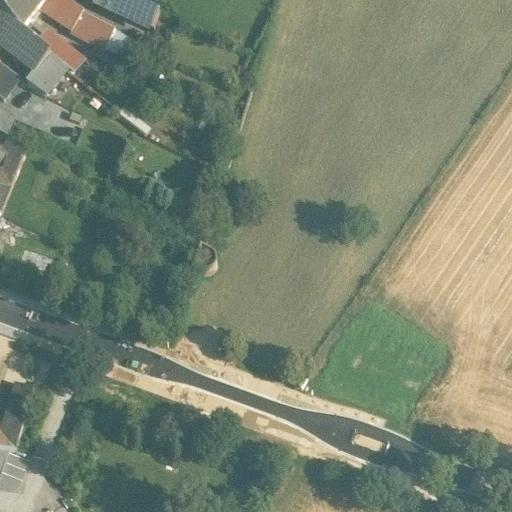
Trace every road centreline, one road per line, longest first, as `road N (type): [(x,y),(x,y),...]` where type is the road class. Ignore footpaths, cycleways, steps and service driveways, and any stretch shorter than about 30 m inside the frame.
road 1 (tertiary): [(511,494),(83,338)]
road 2 (residential): [(83,338),(22,505),(0,503)]
